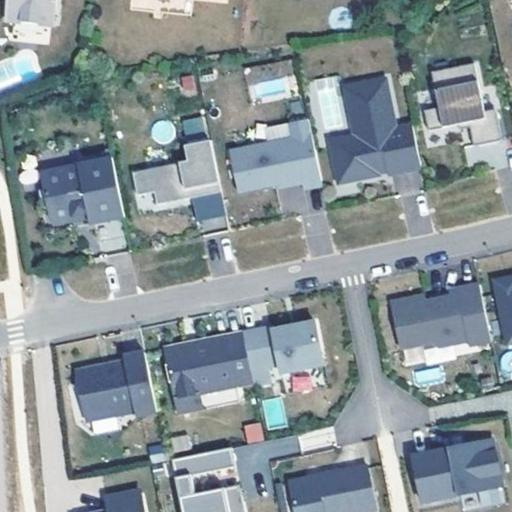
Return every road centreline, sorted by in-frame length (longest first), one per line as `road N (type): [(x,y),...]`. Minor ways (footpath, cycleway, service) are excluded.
road 1 (residential): [(349,264),(0,335)]
road 2 (residential): [(511,229),(349,264)]
road 3 (unclassified): [(349,264),(380,415)]
